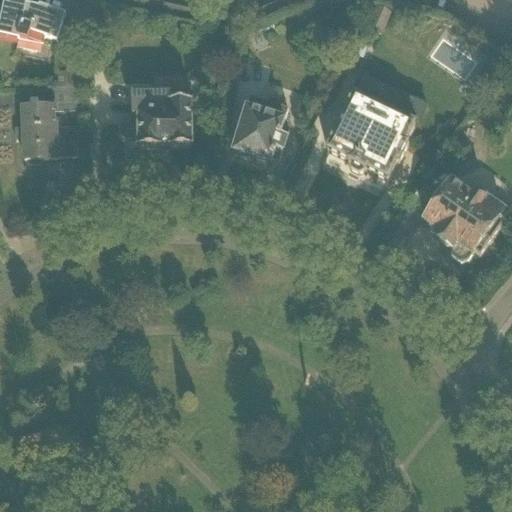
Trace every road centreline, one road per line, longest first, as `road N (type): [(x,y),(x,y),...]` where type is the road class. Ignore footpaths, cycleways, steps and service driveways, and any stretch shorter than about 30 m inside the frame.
road 1 (residential): [(447,376),(371,301),(263,252),(203,239),(84,252),(0,294)]
road 2 (residential): [(506,511),(485,443),(447,376)]
